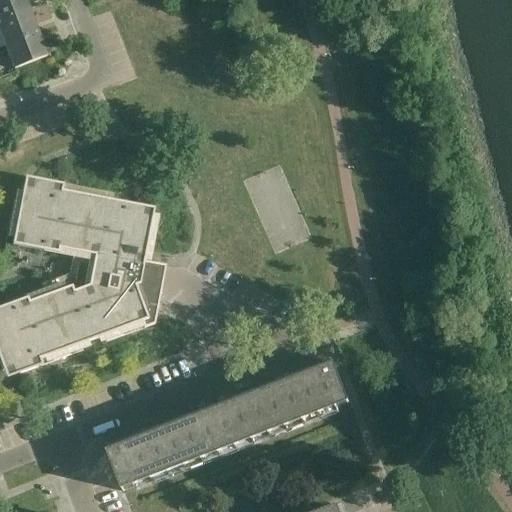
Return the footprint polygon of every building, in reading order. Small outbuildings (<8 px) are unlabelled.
[(0,0),(0,22),(29,11),(24,0),(0,0)] [(0,22),(0,33),(5,46),(38,34),(29,11),(0,22)] [(47,57),(38,34),(5,46),(14,70),(47,57)] [(23,188),(18,211),(14,234),(13,238),(12,241),(11,246),(14,247),(17,247),(19,248),(34,250),(66,257),(66,252),(79,254),(94,257),(89,280),(88,287),(72,293),(70,288),(51,295),(39,299),(37,300),(35,301),(19,307),(16,297),(0,302),(0,365),(0,366),(14,361),(17,369),(56,354),(58,354),(60,353),(72,349),(110,334),(141,323),(144,329),(147,328),(151,326),(155,308),(157,297),(157,295),(157,294),(157,293),(157,292),(156,291),(155,291),(154,290),(154,289),(153,289),(152,289),(147,288),(149,283),(150,275),(154,276),(156,266),(156,265),(155,265),(143,262),(144,260),(144,256),(148,237),(151,222),(153,210),(146,209),(136,207),(100,200),(97,200),(61,193),(62,187),(52,185),(39,182),(37,190),(23,188)] [(123,492),(350,404),(335,366),(108,454),(123,492)]
